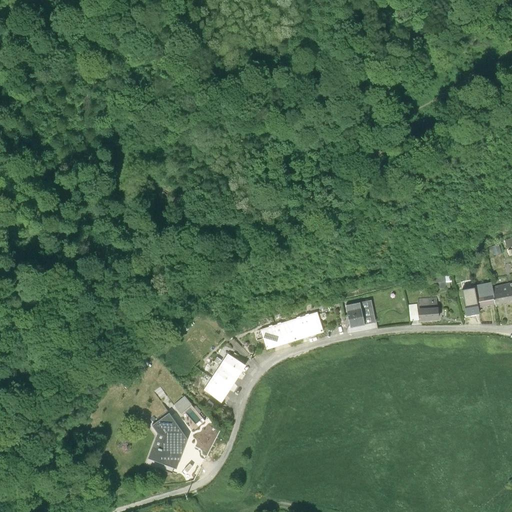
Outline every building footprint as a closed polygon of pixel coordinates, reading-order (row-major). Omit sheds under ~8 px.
[(502,255),(499,246),(492,248),(494,257),(502,255)] [(438,278),(439,289),(453,289),(452,277),(438,278)] [(496,306),(492,289),(492,284),(473,287),(474,289),(478,310),(496,306)] [(511,285),(492,289),(496,306),(511,303),(511,285)] [(479,316),(478,310),(474,289),(462,292),(467,318),(479,316)] [(439,322),(437,300),(418,302),(420,323),(439,322)] [(345,307),(350,330),(364,327),(359,304),(345,307)] [(371,306),(364,308),(368,324),(376,322),(371,306)] [(316,314),(302,319),(308,339),(323,335),(316,314)] [(302,319),(288,323),(294,344),(308,339),(302,319)] [(288,323),(273,328),(280,348),(294,344),(288,323)] [(259,332),(265,352),(280,348),(273,328),(259,332)] [(226,356),(218,369),(237,381),(245,368),(226,356)] [(218,369),(210,381),(229,393),(237,381),(218,369)] [(229,393),(210,381),(202,394),(219,406),(229,393)] [(190,409),(182,400),(171,409),(179,419),(190,409)] [(184,444),(165,418),(150,428),(159,441),(184,444)] [(173,476),(178,462),(155,454),(159,441),(154,440),(144,465),(173,476)] [(184,444),(159,441),(155,454),(178,462),(184,444)]
